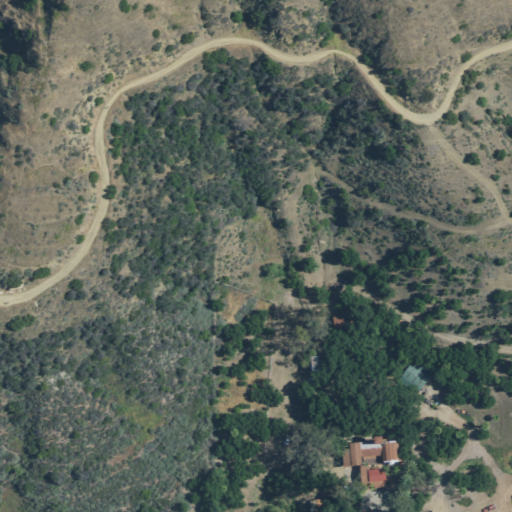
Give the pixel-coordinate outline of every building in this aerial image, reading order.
[(330,312),(331,327),(351,325),(350,310),(330,312)] [(305,354),(307,373),(328,371),(326,352),(305,354)] [(412,358),(430,372),(412,395),(394,381),(412,358)] [(393,443),(380,445),(379,435),(353,438),(353,442),(344,442),(345,447),(337,447),(338,467),(357,465),(359,487),(382,484),(381,470),(364,471),(364,466),(358,466),(357,456),(365,456),(366,462),(394,460),(393,443)] [(305,500),(306,511),(319,511),(319,499),(305,500)]
